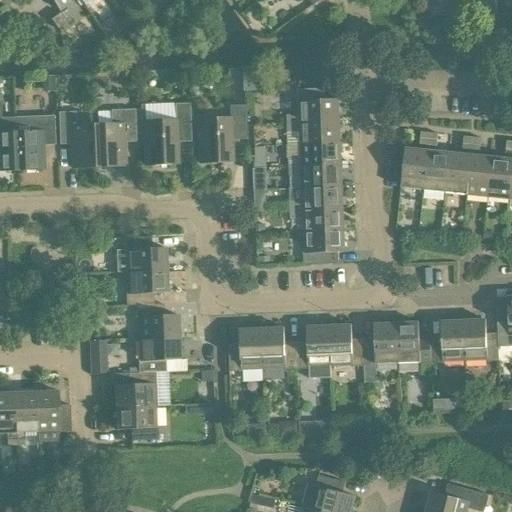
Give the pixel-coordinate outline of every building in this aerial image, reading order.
[(71,0),(51,0),(58,10),(71,0)] [(50,20),(56,30),(66,23),(60,14),(50,20)] [(286,116),(286,125),(339,123),(338,100),(324,100),(324,89),(297,90),(297,103),(298,103),(299,115),(286,116)] [(142,122),(144,165),(176,164),(175,142),(189,142),(188,104),(174,104),(174,121),(142,122)] [(246,139),(246,125),(245,106),(229,107),(230,118),(197,120),(198,163),(231,162),(230,140),(246,139)] [(111,126),(96,126),(98,168),(124,167),(123,143),(135,142),(134,110),(110,111),(111,126)] [(110,111),(96,112),(96,126),(111,126),(110,111)] [(98,168),(96,126),(82,127),(81,112),(58,113),(59,145),(71,145),(72,168),(98,168)] [(52,117),(14,119),(15,133),(16,170),(42,169),(41,145),(53,145),(52,117)] [(14,119),(0,119),(0,170),(16,170),(15,133),(14,119)] [(340,145),(339,123),(286,125),(287,146),(300,145),(300,146),(340,145)] [(428,145),(429,133),(421,132),(419,144),(428,145)] [(438,134),(429,133),(428,145),(437,146),(438,134)] [(481,138),(470,137),(469,149),(479,150),(481,138)] [(509,200),(511,171),(511,141),(507,141),(505,159),(490,158),(486,197),(509,200)] [(341,166),(340,145),(300,146),(300,158),(288,159),(288,168),(341,166)] [(265,148),(253,148),(254,159),(266,158),(265,148)] [(423,191),(427,151),(405,149),(401,188),(423,191)] [(444,193),(449,153),(427,151),(423,191),(444,193)] [(464,195),(469,155),(449,153),(444,193),(464,195)] [(486,197),(490,158),(469,155),(464,195),(486,197)] [(342,187),(341,166),(288,168),(288,176),(301,176),(302,188),(342,187)] [(266,168),(254,169),(254,180),(267,179),(266,168)] [(342,209),(342,187),(302,188),(302,202),(289,202),(289,211),(342,209)] [(266,190),(255,190),(256,212),(267,211),(266,190)] [(343,230),(342,209),(289,211),(290,219),(303,219),(303,231),(343,230)] [(344,253),(343,230),(303,231),(304,253),(303,253),(303,265),(338,264),(337,253),(344,253)] [(117,273),(127,272),(165,271),(164,248),(150,248),(150,238),(123,239),(123,250),(116,250),(117,273)] [(166,293),(165,271),(127,272),(127,294),(125,294),(125,306),(135,306),(152,305),(152,294),(166,293)] [(511,297),(507,297),(507,298),(495,299),(497,334),(497,339),(497,347),(511,346),(511,297)] [(162,305),(152,305),(135,306),(135,319),(137,319),(138,339),(177,338),(177,315),(162,316),(162,305)] [(497,347),(497,339),(497,334),(485,334),(485,320),(462,321),(464,360),(485,359),(485,362),(498,361),(497,347)] [(464,360),(462,321),(441,322),(442,336),(429,336),(430,364),(444,363),(443,361),(464,360)] [(396,363),(395,323),(373,324),(374,338),(362,339),(363,367),(374,366),(376,366),(376,363),(396,363)] [(430,364),(429,336),(419,337),(418,323),(395,323),(396,363),(418,362),(418,364),(430,364)] [(363,367),(362,339),(352,339),(351,325),(328,326),(329,365),(351,364),(351,367),(363,367)] [(329,365),(328,326),(306,327),(307,341),(295,342),(296,369),(309,369),(309,379),(329,378),(329,365)] [(296,369),(295,342),(284,342),(284,328),(261,329),(262,368),(284,367),(284,370),(296,369)] [(262,368),(261,329),(239,330),(240,344),(228,345),(229,372),(242,372),(242,369),(262,368)] [(178,360),(177,338),(138,339),(139,360),(136,360),(137,373),(127,374),(155,373),(164,373),(164,360),(178,360)] [(91,340),(91,372),(108,372),(107,339),(91,340)] [(363,367),(364,382),(375,381),(374,366),(363,367)] [(155,385),(155,373),(127,374),(128,385),(113,386),(114,408),(153,407),(153,385),(155,385)] [(57,392),(34,393),(36,433),(58,432),(58,433),(70,433),(69,406),(58,406),(57,392)] [(36,433),(34,393),(13,394),(15,433),(16,446),(25,446),(24,433),(36,433)] [(15,433),(13,394),(0,394),(0,434),(7,434),(7,447),(16,446),(15,433)] [(215,405),(204,405),(204,414),(215,414),(215,405)] [(153,428),(153,407),(114,408),(115,431),(129,430),(130,441),(157,440),(157,428),(153,428)] [(308,484),(302,507),(322,511),(352,511),(356,498),(342,494),(346,482),(319,475),(316,486),(308,484)] [(489,496),(447,485),(445,496),(431,493),(426,511),(467,511),(468,508),(480,511),(485,509),(489,496)]
